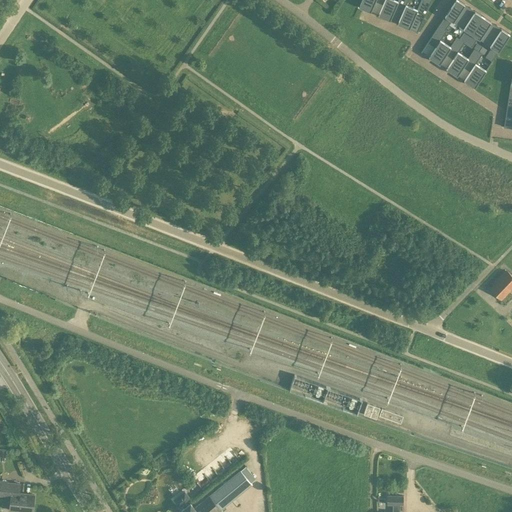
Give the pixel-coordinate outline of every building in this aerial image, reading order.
[(360,0),(358,6),(370,11),(374,1),(382,4),(384,0),(360,0)] [(405,5),(406,5),(406,4),(407,0),(384,0),(382,4),(377,15),(389,20),(394,9),(401,13),(402,13),(405,5)] [(413,18),(421,21),(430,3),(422,0),(420,0),(416,8),(406,4),(406,5),(405,5),(402,13),(401,13),(397,23),(409,28),(413,18)] [(454,0),(438,25),(445,29),(451,20),(458,24),(469,7),(467,10),(462,7),(464,4),(458,0),(454,0)] [(469,7),(458,24),(465,29),(459,38),(458,39),(463,42),(465,43),(482,16),(474,11),(472,13),(468,10),(469,7)] [(485,42),(496,25),(495,25),(494,27),(489,24),(491,22),(482,16),(465,43),(471,47),(478,37),(485,42)] [(445,29),(438,25),(427,43),(434,47),(428,56),(439,64),(445,54),(450,46),(440,39),(446,30),(445,29)] [(496,25),(485,42),(491,46),(485,56),(492,61),(509,34),(501,28),(499,31),(494,28),(496,25)] [(456,75),(463,66),(462,66),(468,58),(467,58),(457,51),(463,42),(458,39),(459,38),(456,36),(456,37),(450,46),(445,54),(452,59),(445,68),(456,75)] [(462,66),(463,66),(469,70),(463,80),(474,87),(485,70),(475,63),(482,53),(478,51),(473,48),(467,58),(468,58),(462,66)] [(490,288),(500,298),(511,286),(511,276),(506,271),(490,288)] [(181,511),(217,511),(221,510),(220,509),(251,484),(240,470),(193,508),(189,503),(187,506),(184,502),(189,498),(184,492),(173,500),(178,506),(181,504),(184,508),(181,511)] [(4,496),(10,497),(19,497),(19,493),(19,484),(8,483),(8,481),(0,480),(0,492),(5,493),(4,496)] [(9,510),(30,511),(32,511),(34,494),(19,493),(19,497),(10,497),(9,510)] [(398,511),(399,505),(402,505),(402,495),(387,494),(386,504),(392,504),(391,511),(398,511)]
